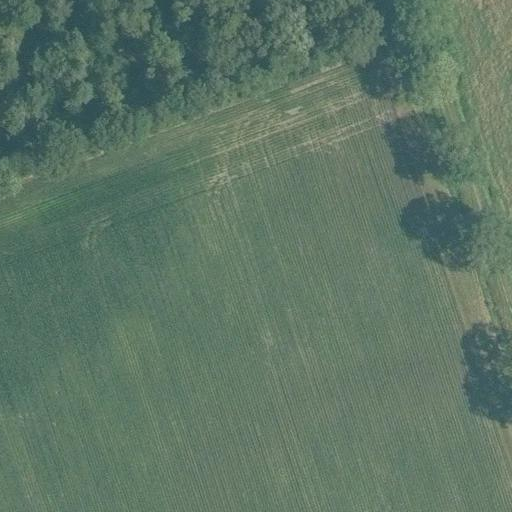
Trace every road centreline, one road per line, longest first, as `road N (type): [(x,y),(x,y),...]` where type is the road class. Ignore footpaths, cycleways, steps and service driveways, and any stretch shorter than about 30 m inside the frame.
road 1 (track): [(0,173),(400,4)]
road 2 (track): [(511,338),(400,4)]
